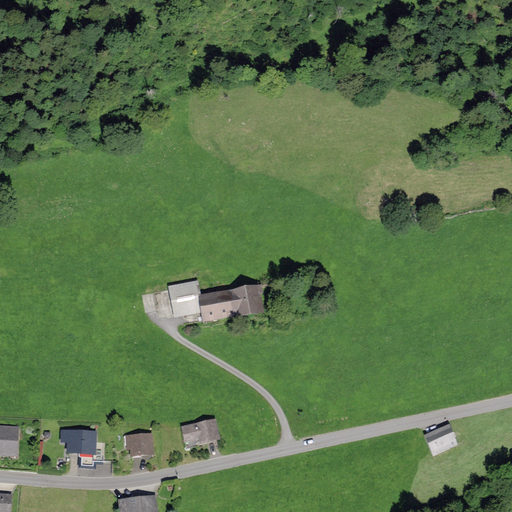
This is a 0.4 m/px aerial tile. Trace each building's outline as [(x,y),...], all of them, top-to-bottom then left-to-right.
[(202,315),(198,298),(196,282),(168,287),(174,320),(202,315)] [(231,293),(235,320),(266,315),(262,288),(231,293)] [(235,320),(231,293),(198,298),(202,315),(203,325),(235,320)] [(217,419),(181,427),(185,444),(200,441),(201,446),(222,441),(217,419)] [(19,428),(0,426),(0,457),(17,458),(19,428)] [(450,426),(424,437),(433,457),(458,446),(450,426)] [(97,434),(61,432),(60,444),(67,444),(66,454),(82,455),(95,456),(96,442),(97,434)] [(153,436),(128,437),(128,451),(131,451),(131,458),(153,457),(153,436)] [(105,443),(96,442),(95,456),(82,455),(82,467),(94,467),(94,461),(103,462),(105,443)] [(10,511),(11,495),(0,494),(0,511),(10,511)] [(157,511),(155,497),(117,501),(118,511),(157,511)]
